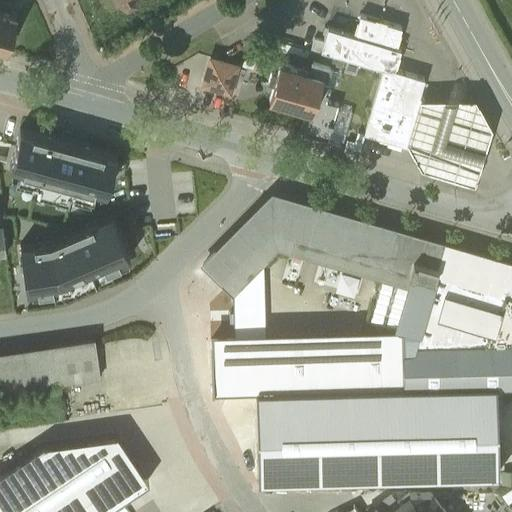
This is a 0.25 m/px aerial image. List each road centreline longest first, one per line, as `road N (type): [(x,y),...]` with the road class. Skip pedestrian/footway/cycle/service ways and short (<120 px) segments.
road 1 (residential): [(265,157),(511,222)]
road 2 (residential): [(158,284),(183,377),(251,511)]
road 3 (residential): [(249,0),(86,104)]
road 4 (residential): [(265,157),(86,104)]
road 5 (residential): [(0,336),(109,313),(158,284)]
road 6 (residential): [(158,284),(265,157)]
